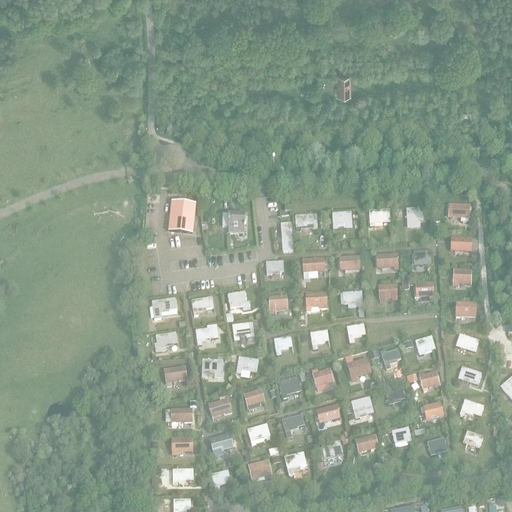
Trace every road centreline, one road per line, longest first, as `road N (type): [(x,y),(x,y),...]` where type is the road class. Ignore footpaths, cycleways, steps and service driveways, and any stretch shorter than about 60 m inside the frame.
road 1 (unclassified): [(511,161),(260,185),(199,175)]
road 2 (track): [(477,164),(486,319),(511,356)]
road 3 (unclassified): [(155,149),(146,0)]
